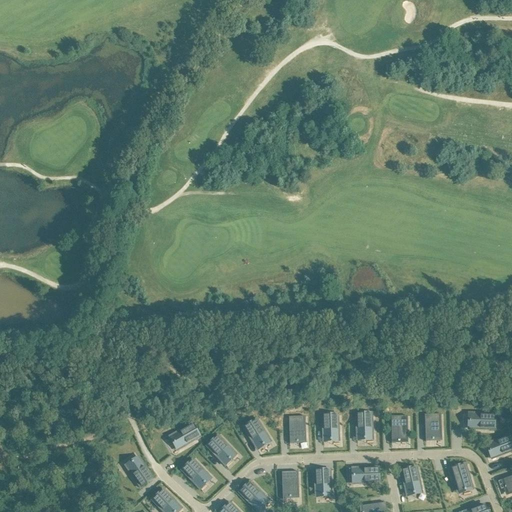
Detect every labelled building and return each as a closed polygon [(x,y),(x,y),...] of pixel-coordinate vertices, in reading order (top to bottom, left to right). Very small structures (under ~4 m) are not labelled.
[(471,414),(470,429),(494,430),(495,415),(471,414)] [(323,416),(324,439),(338,439),(338,415),(323,416)] [(440,415),(425,415),(426,439),(441,439),(440,415)] [(289,417),(290,441),(305,440),(304,416),(289,417)] [(391,417),(392,441),(407,440),(406,416),(391,417)] [(372,417),(357,418),(358,442),(373,441),(372,417)] [(269,440),(257,420),(244,428),(257,448),(269,440)] [(192,424),(171,436),(179,449),(200,437),(192,424)] [(235,453),(218,436),(207,446),(224,464),(235,453)] [(511,441),(510,436),(488,444),(493,458),(511,451),(511,441)] [(153,478),(139,459),(127,467),(140,487),(153,478)] [(209,477),(193,460),(182,470),(199,488),(209,477)] [(455,462),(440,467),(447,490),(462,485),(455,462)] [(416,466),(401,469),(406,493),(421,490),(416,466)] [(379,468),(355,469),(355,484),(379,483),(379,468)] [(330,470),(315,471),(316,495),(331,494),(330,470)] [(282,472),(283,496),(298,496),(297,472),(282,472)] [(511,476),(503,480),(509,494),(511,492),(511,476)] [(240,493),(257,510),(267,499),(250,482),(240,493)] [(152,500),(163,511),(175,511),(180,507),(163,490),(152,500)] [(386,511),(385,502),(362,506),(362,511),(386,511)] [(238,511),(230,503),(220,511),(238,511)]
